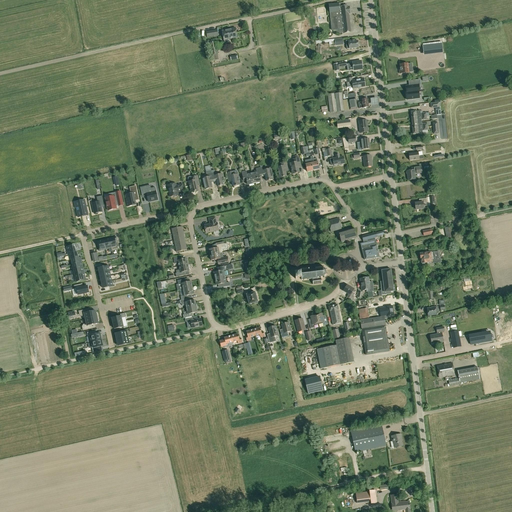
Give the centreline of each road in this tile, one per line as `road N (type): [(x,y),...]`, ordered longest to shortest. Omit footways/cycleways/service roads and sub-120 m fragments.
road 1 (track): [(336,0),(0,73)]
road 2 (tertiary): [(432,511),(401,262)]
road 3 (track): [(34,369),(216,326)]
road 4 (tertiary): [(390,175),(371,0)]
road 5 (residential): [(216,326),(314,305),(363,267)]
road 6 (residential): [(191,216),(205,204),(319,178),(333,188)]
road 7 (residential): [(85,235),(112,351)]
